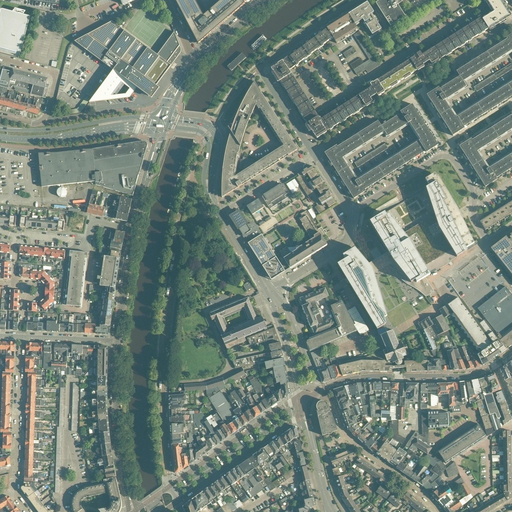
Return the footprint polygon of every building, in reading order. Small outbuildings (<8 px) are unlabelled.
[(196,1),(195,0),(174,0),(175,1),(191,30),(198,44),(202,41),(245,4),(244,2),(242,0),(221,0),(203,16),(196,1)] [(405,17),(397,4),(399,3),(401,2),(400,0),(381,0),(376,4),(385,19),(389,16),(394,24),(398,21),(398,20),(400,19),(400,20),(405,17)] [(511,16),(501,0),(485,0),(493,12),(483,18),(489,28),(494,25),(494,26),(494,27),(511,16)] [(381,29),(372,14),(374,12),(367,2),(352,12),(351,11),(348,13),(348,12),(347,13),(354,24),(355,24),(363,19),(372,35),(381,29)] [(0,50),(19,56),(29,17),(22,15),(25,11),(14,9),(12,12),(0,8),(0,50)] [(358,30),(355,24),(354,24),(347,13),(326,26),(327,28),(331,35),(333,37),(333,38),(337,44),(358,30)] [(432,65),(468,41),(489,28),(483,18),(482,19),(479,15),(477,16),(479,20),(468,27),(462,31),(436,48),(435,47),(425,53),(430,62),(432,65)] [(162,77),(177,58),(180,54),(180,53),(181,52),(181,51),(181,50),(181,49),(181,48),(180,46),(174,32),(157,55),(112,21),(98,29),(75,42),(113,70),(89,102),(110,100),(125,79),(148,96),(152,99),(160,88),(156,86),(162,77)] [(307,123),(317,117),(304,96),(299,89),(288,71),(289,71),(290,70),(289,70),(333,37),(331,35),(327,28),(326,28),(323,30),(321,32),(320,30),(317,32),(318,34),(308,41),(307,40),(305,42),(306,43),(296,51),(295,49),(292,51),(293,53),(278,64),(277,63),(276,65),(271,68),(273,71),(272,72),(279,82),(280,81),(289,95),(294,102),(307,123)] [(251,47),(254,51),(269,38),(266,34),(251,47)] [(399,40),(403,46),(404,45),(406,44),(408,43),(404,37),(399,40)] [(463,82),(511,50),(511,43),(508,37),(506,38),(501,41),(502,42),(492,48),(491,47),(484,52),(481,54),(482,55),(472,61),(471,60),(460,67),(456,70),(460,76),(463,82)] [(229,65),(232,69),(247,56),(244,52),(229,65)] [(378,96),(424,66),(430,62),(425,53),(422,55),(420,52),(414,56),(416,58),(374,84),(373,82),(369,85),(371,88),(366,91),(370,98),(376,94),(378,96)] [(372,70),(381,65),(378,62),(375,56),(369,60),(367,62),(364,63),(361,65),(359,67),(361,69),(362,72),(366,70),(368,73),(372,70)] [(477,92),(511,69),(511,62),(474,88),(477,92)] [(47,79),(12,69),(11,72),(9,71),(9,72),(1,70),(0,75),(0,86),(3,87),(7,88),(45,99),(49,85),(45,84),(47,79)] [(467,87),(463,82),(460,76),(456,70),(455,70),(459,75),(453,78),(454,80),(450,83),(453,88),(456,93),(467,87)] [(511,100),(510,98),(511,96),(511,81),(456,118),(463,129),(464,129),(470,125),(469,124),(479,118),(480,119),(490,112),(489,111),(499,105),(500,106),(511,100)] [(226,151),(225,153),(238,155),(239,153),(242,141),(246,126),(251,115),(256,105),(260,111),(270,106),(254,82),(252,86),(251,88),(250,89),(249,91),(248,93),(247,95),(229,127),(228,127),(231,131),(226,150),(226,151)] [(453,88),(450,83),(445,86),(444,84),(438,88),(437,88),(442,95),(445,100),(456,93),(453,88)] [(450,109),(442,95),(437,88),(427,95),(430,100),(429,101),(435,112),(437,111),(440,116),(450,109)] [(7,107),(11,91),(9,90),(7,99),(5,98),(3,106),(5,107),(5,106),(7,107)] [(316,138),(368,106),(373,102),(370,98),(366,91),(356,97),(356,99),(320,122),(317,117),(307,123),(306,125),(310,132),(312,131),(316,138)] [(19,96),(19,93),(18,93),(16,99),(14,98),(13,100),(11,109),(13,109),(14,109),(16,109),(19,96)] [(23,97),(24,94),(19,93),(19,96),(16,109),(17,109),(18,110),(20,111),(22,103),(20,102),(21,97),(23,97)] [(24,111),(29,95),(24,94),(23,97),(25,98),(24,103),(22,103),(20,111),(22,111),(23,111),(24,111)] [(33,114),(37,98),(34,97),(33,100),(34,101),(33,106),(31,105),(29,113),(31,114),(32,113),(33,114)] [(67,111),(68,116),(80,113),(90,99),(86,97),(77,109),(67,111)] [(39,110),(41,103),(44,104),(45,100),(37,98),(33,114),(35,114),(35,115),(37,115),(38,115),(38,113),(39,113),(40,113),(40,112),(41,112),(41,111),(40,111),(40,110),(39,110)] [(422,120),(424,119),(417,109),(415,110),(412,104),(402,111),(415,132),(425,125),(422,120)] [(298,150),(285,130),(270,106),(260,111),(282,146),(288,156),(290,155),(298,150)] [(456,118),(450,109),(440,116),(443,121),(441,122),(448,132),(450,131),(453,136),(463,129),(456,118)] [(402,111),(401,112),(395,115),(396,117),(391,120),(395,125),(398,130),(409,123),(406,118),(402,111)] [(511,129),(511,112),(511,113),(506,116),(507,118),(497,124),(496,123),(486,129),(487,131),(477,137),(476,135),(471,139),(470,140),(477,152),(511,129)] [(380,125),(377,120),(372,123),(373,125),(363,131),(362,129),(351,136),(352,137),(343,144),(342,142),(335,146),(343,158),(384,132),(380,125)] [(395,125),(391,120),(387,123),(386,121),(380,125),(384,132),(387,137),(398,130),(395,125)] [(437,140),(430,129),(428,130),(425,125),(415,132),(428,152),(438,145),(435,140),(437,140)] [(411,161),(420,155),(421,156),(427,153),(428,152),(423,145),(420,140),(399,154),(402,159),(406,166),(412,162),(411,161)] [(496,181),(488,169),(470,140),(459,146),(462,151),(461,152),(468,163),(469,162),(475,172),(474,172),(481,183),(482,182),(485,187),(496,181)] [(136,185),(146,152),(147,147),(147,146),(147,145),(147,144),(146,143),(146,142),(145,142),(144,142),(143,142),(125,144),(92,149),(58,153),(39,154),(42,187),(96,182),(96,185),(133,196),(134,193),(134,192),(135,187),(136,187),(136,185)] [(355,163),(357,168),(361,165),(365,163),(369,160),(373,158),(377,156),(380,153),(384,151),(388,148),(385,144),(381,146),(377,148),(374,151),(370,153),(366,156),(362,158),(358,160),(355,163)] [(241,186),(284,158),(288,156),(282,146),(236,176),(241,186)] [(350,169),(343,158),(335,146),(325,153),(328,158),(326,159),(333,169),(335,168),(339,176),(350,169)] [(237,166),(238,155),(225,153),(225,155),(224,158),(224,161),(224,164),(223,166),(223,169),(223,172),(222,176),(222,177),(222,181),(222,184),(222,187),(222,189),(222,192),(222,195),(222,198),(241,186),(236,176),(237,166)] [(511,153),(488,169),(496,181),(502,176),(501,175),(511,169),(511,170),(511,153)] [(406,166),(402,159),(399,154),(378,167),(381,172),(386,179),(391,175),(390,174),(400,168),(401,169),(406,166)] [(301,172),(298,174),(300,178),(298,179),(301,183),(306,180),(304,177),(308,174),(310,178),(317,173),(314,169),(313,169),(312,166),(311,166),(310,167),(308,167),(301,172)] [(380,182),(386,179),(381,172),(378,167),(357,180),(364,192),(365,192),(371,188),(370,187),(380,181),(380,182)] [(357,180),(350,169),(339,176),(344,183),(342,184),(349,195),(351,194),(354,199),(364,192),(357,180)] [(306,180),(301,183),(304,188),(303,188),(304,191),(311,187),(321,181),(323,179),(322,178),(321,177),(320,178),(317,173),(310,178),(312,181),(308,183),(306,180)] [(374,274),(388,265),(392,269),(394,271),(396,273),(398,275),(399,277),(401,279),(403,281),(405,283),(407,284),(410,286),(412,287),(415,288),(417,290),(419,291),(421,293),(423,295),(426,297),(434,292),(426,277),(430,275),(425,266),(452,250),(457,257),(467,251),(466,248),(474,243),(462,219),(457,209),(438,177),(437,177),(435,174),(425,179),(429,186),(426,188),(434,215),(404,234),(389,215),(387,216),(385,213),(370,222),(388,252),(383,255),(368,264),(355,248),(343,255),(345,259),(338,264),(377,330),(379,336),(388,332),(384,318),(387,316),(374,274)] [(311,187),(304,191),(306,193),(307,193),(309,197),(315,193),(313,190),(317,188),(319,191),(326,187),(323,182),(324,182),(324,181),(323,179),(321,181),(311,187)] [(289,193),(284,185),(282,186),(281,185),(272,190),(280,203),(290,196),(288,194),(289,193)] [(315,193),(309,197),(313,202),(314,201),(316,204),(330,195),(332,194),(330,190),(329,191),(326,187),(319,191),(320,194),(317,196),(315,193)] [(280,203),(272,190),(263,196),(264,197),(263,198),(270,209),(273,207),(280,203)] [(325,210),(323,206),(327,204),(329,207),(336,203),(333,198),(332,199),(330,195),(316,204),(319,207),(317,208),(320,213),(325,210)] [(130,207),(132,200),(118,196),(118,199),(120,199),(120,203),(117,203),(117,201),(114,201),(114,203),(130,207)] [(259,199),(257,200),(249,205),(247,206),(247,207),(252,215),(258,211),(264,207),(259,199)] [(129,214),(130,207),(114,203),(113,206),(117,207),(117,205),(119,206),(118,209),(115,209),(115,211),(129,214)] [(510,214),(504,204),(502,206),(501,207),(500,206),(499,207),(499,208),(499,209),(496,211),(502,220),(510,214)] [(127,222),(129,214),(115,211),(114,214),(117,214),(117,217),(114,216),(114,215),(109,214),(108,218),(127,222)] [(290,268),(327,245),(323,238),(327,236),(321,227),(318,229),(306,211),(303,212),(301,214),(301,213),(300,214),(303,218),(300,220),(303,224),(302,224),(312,240),(300,247),(299,246),(299,245),(298,245),(297,245),(296,245),(296,246),(295,247),(287,248),(287,247),(280,251),(285,259),(290,268)] [(502,220),(496,211),(493,213),(493,212),(492,212),(491,212),(490,213),(491,214),(490,214),(489,214),(487,215),(494,225),(502,220)] [(260,236),(258,232),(258,230),(258,229),(257,227),(256,226),(255,225),(254,224),(252,224),(251,224),(249,224),(248,224),(247,225),(239,212),(231,216),(244,236),(245,235),(249,242),(248,243),(271,280),(285,271),(290,268),(285,259),(280,263),(262,234),(260,236)] [(494,225),(487,215),(485,216),(486,217),(485,218),(484,217),(483,217),(483,218),(482,218),(482,219),(483,219),(483,220),(480,222),(485,230),(494,225)] [(123,244),(124,238),(110,235),(109,238),(114,239),(114,242),(123,244)] [(511,251),(510,249),(511,247),(511,244),(509,240),(508,240),(506,236),(491,248),(494,252),(511,274),(511,251)] [(122,250),(123,244),(114,242),(108,241),(108,243),(109,243),(108,245),(101,242),(100,249),(111,251),(121,252),(121,250),(122,250)] [(121,252),(111,251),(100,249),(99,255),(103,256),(120,259),(121,252)] [(62,305),(71,306),(78,307),(82,307),(87,259),(88,253),(68,251),(67,256),(62,305)] [(116,288),(119,267),(120,259),(103,256),(104,256),(103,262),(102,262),(103,262),(102,268),(101,268),(102,268),(101,274),(100,277),(98,276),(98,279),(100,280),(100,285),(99,285),(99,286),(101,286),(116,288)] [(31,278),(31,271),(31,270),(32,265),(19,264),(19,268),(20,268),(20,276),(22,278),(31,278)] [(40,280),(47,273),(44,270),(43,270),(43,268),(39,268),(39,270),(39,280),(40,280)] [(43,282),(49,276),(48,274),(49,273),(48,272),(47,273),(40,280),(43,282)] [(46,285),(52,279),(54,278),(53,277),(51,278),(49,276),(43,282),(46,285)] [(252,288),(249,282),(243,285),(247,291),(252,288)] [(115,294),(116,288),(101,286),(101,288),(99,288),(99,290),(101,290),(100,292),(115,294)] [(511,294),(505,286),(477,309),(481,312),(497,334),(495,336),(497,338),(498,339),(501,343),(507,349),(511,345),(511,294)] [(325,288),(324,288),(301,298),(300,298),(300,299),(303,306),(302,306),(306,315),(305,315),(307,319),(308,319),(311,327),(310,327),(311,328),(311,327),(312,327),(315,335),(316,334),(317,337),(307,341),(307,342),(306,343),(308,346),(310,351),(332,342),(356,331),(342,303),(341,303),(336,305),(336,304),(331,306),(327,297),(328,296),(325,288)] [(114,301),(115,294),(100,292),(100,295),(102,295),(101,299),(114,301)] [(51,304),(45,298),(42,301),(48,307),(50,305),(51,307),(52,306),(51,304)] [(216,328),(218,327),(227,349),(246,341),(244,337),(264,329),(265,330),(267,329),(267,328),(267,327),(265,324),(267,323),(266,320),(264,321),(262,317),(257,319),(249,298),(248,298),(209,314),(212,321),(215,320),(216,323),(214,324),(216,328)] [(48,307),(42,301),(39,303),(40,305),(43,308),(46,312),(46,311),(48,310),(46,309),(48,307)] [(478,323),(466,305),(461,308),(454,313),(453,314),(480,352),(481,351),(491,343),(496,340),(481,321),(478,323)] [(449,329),(445,322),(446,322),(444,318),(452,314),(448,309),(446,306),(439,310),(442,315),(433,320),(430,317),(421,322),(418,324),(421,331),(425,329),(432,326),(436,335),(437,335),(447,331),(450,330),(449,329)] [(360,316),(353,320),(355,324),(354,325),(360,336),(362,335),(369,330),(360,316)] [(111,326),(112,319),(100,317),(99,324),(99,325),(111,326)] [(501,354),(507,349),(501,343),(498,339),(497,338),(495,336),(484,320),(479,324),(491,339),(493,343),(501,354)] [(110,334),(111,326),(99,325),(99,324),(96,324),(96,334),(108,335),(110,334)] [(432,326),(425,329),(431,338),(436,335),(432,326)] [(277,359),(275,360),(275,359),(283,357),(284,357),(282,350),(281,351),(280,349),(282,348),(280,342),(274,327),(247,338),(250,345),(265,342),(267,353),(232,361),(235,368),(243,367),(258,364),(275,360),(277,360),(277,359)] [(431,338),(425,329),(421,331),(431,351),(436,349),(434,341),(433,341),(431,338)] [(402,363),(402,362),(402,361),(401,359),(404,358),(403,356),(407,355),(402,343),(401,343),(398,344),(393,330),(388,332),(379,336),(375,337),(380,350),(381,351),(382,350),(387,361),(388,363),(392,361),(392,363),(393,363),(395,362),(396,364),(397,365),(399,365),(401,365),(402,363)] [(439,339),(449,335),(447,331),(437,335),(439,339)] [(454,337),(451,338),(455,346),(457,349),(459,349),(467,369),(468,369),(470,369),(471,369),(475,369),(470,360),(466,352),(464,347),(463,345),(458,347),(454,337)] [(8,351),(14,352),(15,344),(13,342),(7,342),(6,356),(6,357),(10,357),(10,354),(8,354),(8,351)] [(451,342),(444,344),(445,349),(444,349),(445,352),(447,352),(449,361),(448,362),(448,364),(448,365),(447,366),(448,371),(450,371),(451,370),(456,370),(457,370),(459,370),(456,362),(457,362),(456,361),(453,350),(457,349),(455,346),(452,347),(451,342)] [(34,356),(34,343),(28,343),(27,344),(26,351),(33,351),(33,352),(32,352),(32,355),(31,355),(31,357),(34,357),(34,356)] [(482,352),(489,362),(489,361),(494,358),(499,355),(501,354),(493,343),(482,352)] [(50,369),(51,344),(45,344),(44,357),(43,368),(50,369)] [(107,376),(108,348),(108,347),(107,346),(94,346),(94,349),(97,349),(97,354),(96,354),(96,355),(96,356),(97,356),(97,362),(96,362),(96,363),(96,364),(97,364),(97,374),(98,374),(98,376),(107,376)] [(466,370),(462,360),(457,349),(453,350),(457,362),(456,362),(459,370),(466,370)] [(392,363),(392,361),(388,363),(387,361),(382,350),(381,351),(362,359),(361,357),(338,363),(338,364),(338,366),(342,376),(353,374),(360,372),(363,371),(373,371),(392,372),(392,369),(392,367),(392,366),(392,363)] [(481,367),(477,359),(475,355),(472,350),(468,352),(469,356),(471,355),(472,357),(470,358),(472,361),(475,369),(481,367)] [(323,370),(322,370),(320,364),(319,360),(315,351),(311,353),(318,371),(321,379),(322,382),(324,383),(325,383),(327,381),(327,382),(327,381),(323,370)] [(447,366),(444,352),(438,353),(440,361),(439,361),(441,371),(448,371),(447,366)] [(489,362),(482,352),(477,355),(483,366),(484,365),(489,362)] [(332,366),(330,359),(329,357),(323,360),(324,363),(327,368),(328,368),(332,380),(336,378),(332,366)] [(336,357),(333,358),(330,359),(332,366),(336,378),(337,378),(342,376),(338,366),(338,364),(336,357)] [(286,365),(284,359),(284,358),(277,360),(275,360),(258,364),(259,371),(266,369),(267,369),(273,368),(277,367),(286,365)] [(428,371),(427,364),(427,358),(424,358),(424,360),(404,360),(405,366),(392,367),(392,369),(406,368),(406,372),(411,372),(416,372),(421,371),(424,371),(427,371),(428,371)] [(441,371),(439,361),(439,360),(430,360),(430,361),(427,361),(427,364),(428,371),(440,371),(441,371)] [(51,369),(51,370),(56,371),(56,370),(57,370),(57,374),(61,374),(61,371),(62,362),(52,362),(51,369)] [(327,368),(324,363),(320,364),(322,370),(323,370),(327,381),(328,381),(327,381),(332,380),(328,368),(327,368)] [(287,376),(286,370),(286,365),(277,367),(273,368),(267,369),(270,380),(274,379),(275,384),(278,383),(280,386),(281,385),(289,384),(287,376)] [(511,376),(511,375),(506,365),(500,370),(506,384),(511,381),(510,377),(511,376)] [(218,387),(224,385),(231,381),(235,379),(232,373),(223,378),(206,383),(181,385),(181,388),(184,387),(185,392),(207,390),(218,387)] [(501,389),(494,374),(485,378),(488,386),(489,385),(490,388),(492,393),(501,389)] [(94,382),(92,386),(98,386),(107,386),(108,376),(107,376),(98,376),(98,382),(94,382)] [(262,392),(261,385),(257,377),(249,381),(254,389),(255,392),(255,391),(261,401),(266,410),(271,407),(266,399),(262,392)] [(494,399),(492,393),(491,393),(489,386),(489,387),(488,386),(485,378),(479,380),(493,427),(495,431),(495,432),(504,425),(502,421),(495,404),(494,401),(494,399)] [(492,427),(484,404),(485,403),(478,381),(478,380),(478,379),(471,381),(476,400),(476,399),(477,402),(483,423),(487,436),(495,432),(495,431),(493,427),(492,427)] [(476,400),(471,381),(466,382),(470,404),(477,402),(476,399),(476,400)] [(468,402),(464,382),(459,383),(462,399),(462,403),(468,402)] [(374,401),(374,396),(374,394),(373,391),(373,383),(366,383),(367,394),(369,394),(369,399),(370,399),(372,418),(375,418),(374,401)] [(381,411),(381,400),(382,383),(373,383),(373,391),(376,391),(376,401),(374,401),(375,418),(382,418),(381,411)] [(389,391),(391,391),(391,384),(391,383),(382,383),(381,400),(389,400),(389,391)] [(397,405),(397,397),(398,391),(399,384),(399,383),(391,383),(391,384),(391,391),(390,398),(390,406),(390,409),(390,411),(390,416),(392,416),(392,420),(398,420),(398,409),(398,405),(397,405)] [(456,407),(455,383),(448,384),(448,394),(449,403),(449,406),(449,409),(452,409),(452,413),(461,413),(461,408),(460,407),(456,407)] [(291,393),(289,384),(281,385),(281,387),(280,388),(280,389),(281,389),(283,399),(290,395),(291,393)] [(361,400),(357,384),(356,384),(353,385),(348,386),(351,396),(355,395),(356,397),(362,418),(365,417),(365,415),(361,400)] [(418,403),(418,384),(419,384),(406,384),(405,392),(405,401),(410,402),(416,402),(418,403)] [(438,406),(438,392),(437,384),(430,384),(427,384),(427,385),(427,393),(431,393),(431,401),(431,406),(438,406)] [(448,384),(437,384),(438,392),(438,397),(441,397),(441,395),(448,394),(448,384)] [(278,402),(273,395),(271,392),(274,389),(275,388),(273,385),(265,390),(270,397),(266,399),(271,407),(278,402)] [(347,392),(345,386),(339,388),(334,390),(336,396),(347,392)] [(351,396),(348,386),(345,386),(347,392),(349,398),(349,399),(352,405),(353,408),(356,415),(357,417),(361,416),(355,398),(352,398),(351,396)] [(245,395),(241,389),(237,392),(241,399),(245,396),(245,395)] [(255,392),(254,389),(249,392),(255,404),(256,407),(257,406),(257,407),(261,414),(264,412),(266,410),(261,401),(255,391),(255,392)] [(283,399),(281,389),(280,389),(276,392),(276,393),(273,395),(278,402),(283,399)] [(243,426),(234,411),(233,411),(220,391),(217,393),(216,391),(213,393),(214,395),(215,395),(238,430),(243,426)] [(505,400),(503,395),(501,391),(494,394),(496,398),(496,399),(497,400),(498,403),(499,403),(505,400)] [(185,400),(185,395),(185,392),(181,392),(182,395),(174,396),(169,396),(169,402),(170,402),(170,404),(169,404),(169,409),(182,408),(182,407),(183,406),(184,405),(184,404),(185,403),(185,402),(185,400)] [(255,418),(250,411),(249,410),(248,410),(245,407),(235,392),(231,395),(235,402),(239,407),(249,422),(254,418),(255,418)] [(261,414),(257,407),(257,406),(256,407),(255,404),(249,392),(246,394),(245,395),(245,396),(241,399),(249,410),(250,411),(255,418),(261,414)] [(349,398),(347,392),(336,396),(338,402),(349,399),(349,398)] [(215,395),(214,395),(209,398),(210,400),(212,404),(217,412),(232,434),(238,430),(215,395)] [(349,399),(338,402),(338,403),(342,412),(349,410),(350,409),(349,406),(352,405),(349,399)] [(363,399),(361,400),(365,415),(369,415),(369,405),(365,406),(363,399)] [(510,417),(507,407),(508,407),(507,405),(505,400),(499,403),(501,407),(500,407),(501,409),(504,419),(504,420),(502,421),(504,425),(511,420),(511,419),(511,418),(511,416),(510,417)] [(317,410),(317,411),(322,436),(338,430),(329,406),(328,403),(327,403),(326,402),(325,402),(324,401),(323,401),(322,401),(321,401),(320,401),(319,402),(318,403),(317,404),(317,405),(316,406),(316,407),(316,408),(317,408),(317,409),(317,410)] [(249,422),(239,407),(234,411),(243,426),(249,422)] [(206,419),(201,410),(199,414),(199,421),(196,424),(197,427),(200,424),(201,424),(204,428),(205,428),(202,424),(207,421),(206,419)] [(349,410),(342,412),(348,430),(358,423),(355,416),(352,417),(351,415),(349,410)] [(390,416),(390,411),(381,411),(382,418),(381,419),(387,419),(387,421),(392,421),(392,420),(392,416),(390,416)] [(232,434),(217,412),(213,415),(216,419),(217,418),(221,423),(218,425),(227,438),(232,434)] [(450,427),(450,412),(438,413),(438,412),(428,413),(428,416),(428,420),(428,423),(428,427),(428,428),(439,427),(450,427)] [(178,415),(170,416),(170,424),(178,424),(178,425),(191,424),(194,424),(196,424),(199,421),(199,414),(194,414),(185,415),(178,415)] [(211,416),(206,419),(207,421),(208,421),(221,442),(226,438),(220,429),(219,430),(217,426),(218,425),(213,418),(211,416)] [(221,442),(208,421),(207,421),(202,424),(205,428),(204,428),(205,431),(207,434),(209,433),(210,435),(211,436),(217,445),(221,442)] [(361,427),(363,426),(360,421),(359,422),(358,423),(348,430),(352,433),(360,427),(361,427)] [(364,431),(367,428),(370,424),(369,423),(362,430),(360,428),(353,434),(356,438),(364,430),(364,431)] [(191,424),(178,425),(178,424),(170,424),(171,434),(176,434),(186,433),(187,438),(187,443),(193,443),(191,424)] [(202,455),(198,448),(199,447),(196,443),(196,442),(194,427),(194,424),(191,424),(193,443),(193,446),(194,450),(195,461),(202,455)] [(207,434),(205,431),(204,428),(201,424),(200,424),(208,437),(210,435),(210,436),(211,436),(210,435),(209,433),(207,434)] [(370,424),(367,428),(372,432),(373,433),(376,429),(375,428),(372,425),(370,424)] [(109,432),(109,425),(89,427),(89,429),(90,434),(95,433),(94,429),(99,428),(100,433),(99,433),(109,432)] [(439,454),(432,458),(436,461),(441,460),(443,459),(446,464),(477,443),(475,442),(480,439),(481,440),(487,437),(479,425),(473,429),(469,432),(438,452),(439,454)] [(200,440),(199,436),(197,427),(194,427),(196,442),(196,443),(199,447),(198,448),(202,455),(207,452),(200,441),(200,440)] [(206,440),(206,441),(197,427),(199,436),(200,440),(200,441),(207,452),(212,449),(206,440)] [(299,437),(296,427),(295,427),(291,429),(294,442),(300,441),(299,437)] [(295,446),(294,442),(291,429),(284,434),(290,442),(289,442),(291,445),(293,447),(295,446)] [(368,434),(364,431),(364,430),(356,438),(363,443),(366,440),(365,439),(369,435),(370,434),(369,433),(368,434)] [(370,449),(376,441),(383,433),(378,431),(371,438),(368,441),(366,440),(363,443),(370,449)] [(511,443),(511,437),(510,437),(510,431),(501,431),(499,433),(499,440),(503,440),(503,444),(511,443)] [(110,438),(109,432),(99,433),(99,435),(95,436),(95,438),(94,438),(94,440),(96,440),(95,440),(110,438)] [(409,450),(411,447),(418,436),(419,435),(419,434),(416,432),(403,450),(401,449),(399,448),(399,449),(396,452),(389,463),(391,464),(396,468),(408,450),(409,450)] [(290,442),(284,434),(280,437),(289,450),(293,447),(291,445),(289,442),(290,442)] [(429,446),(429,437),(428,437),(428,434),(422,435),(419,435),(418,436),(418,439),(428,446),(429,446)] [(217,445),(211,436),(210,436),(210,435),(208,437),(209,439),(207,441),(207,440),(206,440),(212,449),(217,445)] [(418,439),(418,436),(411,447),(416,451),(418,448),(428,454),(432,448),(429,446),(428,446),(418,439)] [(291,454),(289,450),(280,437),(273,442),(282,455),(292,469),(296,474),(301,472),(300,466),(291,454)] [(376,441),(370,449),(376,454),(387,440),(387,439),(384,437),(383,438),(384,439),(380,444),(376,441)] [(110,443),(110,438),(95,440),(96,440),(96,442),(90,443),(90,446),(101,445),(110,443)] [(397,441),(393,438),(390,442),(387,440),(376,454),(377,455),(377,454),(384,459),(393,447),(397,441)] [(303,452),(300,441),(294,442),(295,446),(297,454),(303,452)] [(396,452),(399,449),(396,446),(399,442),(397,441),(393,447),(384,459),(389,463),(396,452)] [(282,455),(273,442),(268,445),(278,459),(273,463),(274,465),(274,464),(278,470),(287,463),(282,456),(280,457),(280,456),(282,455)] [(91,453),(111,449),(110,443),(101,445),(101,448),(92,449),(85,450),(86,453),(91,452),(91,453)] [(183,469),(181,448),(183,447),(182,443),(172,445),(174,465),(173,465),(174,466),(175,473),(176,473),(177,474),(183,469)] [(195,461),(194,450),(193,446),(193,443),(187,443),(187,446),(187,447),(186,447),(188,465),(195,461)] [(278,459),(268,445),(264,448),(271,458),(273,457),(274,459),(272,461),(273,463),(278,459)] [(403,472),(411,460),(417,452),(416,451),(411,447),(409,450),(408,450),(396,468),(401,471),(403,472)] [(272,461),(263,449),(260,451),(261,453),(262,455),(261,456),(263,459),(265,457),(269,462),(268,463),(271,468),(273,470),(276,469),(273,465),(274,465),(273,463),(272,461)] [(356,457),(353,449),(347,452),(350,460),(351,462),(354,460),(353,458),(356,457)] [(268,463),(269,462),(265,457),(263,459),(261,456),(262,455),(261,453),(260,451),(253,456),(261,467),(264,465),(268,471),(271,468),(268,463)] [(347,452),(347,451),(341,453),(344,460),(347,459),(348,460),(350,460),(347,452)] [(2,453),(3,458),(5,466),(10,464),(10,461),(10,460),(9,456),(6,457),(5,452),(2,453)] [(303,452),(297,454),(298,458),(300,457),(301,461),(299,461),(300,466),(306,464),(303,452)] [(344,460),(341,453),(335,456),(336,456),(339,464),(341,463),(341,462),(344,460)] [(436,461),(428,454),(423,461),(426,463),(427,461),(431,465),(429,467),(431,469),(436,462),(436,461)] [(103,458),(94,460),(95,464),(98,463),(113,460),(112,455),(103,456),(103,458)] [(261,467),(253,456),(248,459),(261,477),(263,475),(259,469),(261,467)] [(336,456),(330,458),(334,469),(338,467),(340,466),(339,464),(336,456)] [(364,461),(359,457),(358,458),(356,462),(354,463),(358,465),(355,469),(357,471),(364,461)] [(267,487),(261,477),(248,459),(239,466),(248,479),(246,480),(247,481),(249,480),(254,487),(252,489),(256,494),(267,487)] [(412,471),(417,464),(411,460),(403,472),(411,478),(414,473),(412,471)] [(442,463),(441,460),(436,461),(436,462),(431,469),(430,471),(434,473),(433,474),(439,478),(440,477),(440,478),(441,477),(443,472),(446,469),(447,468),(442,463)] [(51,462),(43,461),(42,470),(51,470),(51,462)] [(365,470),(369,464),(364,461),(357,471),(359,472),(362,468),(365,470)] [(418,483),(425,473),(428,469),(427,469),(429,467),(422,462),(414,473),(411,478),(418,483)] [(310,480),(308,474),(306,464),(300,466),(301,472),(302,476),(304,481),(309,480),(310,480)] [(367,477),(374,467),(369,464),(365,470),(368,472),(365,475),(367,477)] [(115,471),(114,465),(104,467),(105,469),(100,470),(101,472),(100,472),(100,474),(101,473),(101,474),(115,471)] [(248,479),(239,466),(230,473),(236,482),(239,485),(245,495),(246,495),(249,500),(256,494),(252,489),(247,481),(246,480),(248,479)] [(338,467),(334,469),(332,469),(335,477),(341,474),(338,467)] [(375,477),(379,470),(379,471),(374,467),(367,477),(369,478),(371,475),(375,477)] [(384,474),(384,475),(384,474),(379,470),(375,477),(378,479),(376,482),(378,483),(384,474)] [(239,485),(236,482),(230,473),(225,476),(239,495),(242,493),(237,486),(239,485)] [(431,477),(425,473),(418,483),(423,486),(427,482),(431,478),(431,477)] [(344,482),(343,478),(347,476),(346,474),(335,478),(337,484),(344,482)] [(384,484),(389,478),(384,475),(384,474),(378,483),(380,485),(381,485),(382,486),(384,484)] [(440,488),(439,488),(445,483),(441,477),(440,478),(440,477),(439,478),(433,474),(431,477),(431,478),(427,482),(433,487),(429,492),(431,494),(440,488)] [(283,476),(272,483),(276,488),(286,481),(283,476)] [(119,511),(120,511),(121,511),(121,510),(121,509),(121,508),(122,507),(122,506),(122,505),(122,503),(122,502),(121,502),(121,501),(121,500),(116,477),(107,479),(112,503),(112,504),(112,505),(112,506),(112,507),(111,507),(111,508),(111,509),(110,509),(110,510),(107,511),(107,508),(99,510),(100,511),(119,511)] [(232,490),(223,477),(218,481),(227,494),(230,492),(232,490)] [(511,486),(511,479),(504,480),(504,483),(500,483),(500,491),(504,491),(504,489),(508,489),(508,492),(511,491),(511,486)] [(461,485),(458,480),(456,480),(453,483),(457,488),(461,485)] [(227,494),(218,481),(213,485),(220,496),(223,494),(224,496),(227,494)] [(350,486),(349,483),(345,485),(344,482),(337,484),(338,490),(350,486)] [(433,487),(427,482),(423,486),(427,491),(427,490),(429,492),(433,487)] [(276,488),(272,483),(267,487),(271,491),(276,488)] [(469,491),(464,483),(461,485),(457,488),(454,490),(454,489),(453,490),(454,491),(460,487),(465,494),(469,491)] [(107,493),(106,491),(105,484),(85,488),(85,489),(84,489),(83,490),(81,490),(81,491),(80,491),(78,492),(78,493),(77,493),(77,494),(76,494),(76,495),(75,496),(74,497),(74,498),(74,499),(73,500),(73,501),(73,502),(73,503),(73,504),(73,505),(73,506),(73,507),(73,508),(73,509),(74,510),(74,511),(78,511),(82,510),(81,509),(81,508),(81,507),(80,507),(80,506),(80,505),(80,504),(80,503),(80,502),(81,502),(81,501),(81,500),(82,500),(82,499),(83,498),(84,498),(84,497),(85,496),(86,496),(87,496),(88,496),(89,497),(107,493)] [(220,496),(213,485),(208,488),(217,502),(220,499),(218,497),(220,496)] [(379,499),(386,489),(382,486),(381,485),(380,485),(376,492),(379,494),(377,498),(379,499)] [(34,492),(31,487),(31,486),(24,486),(23,486),(22,486),(22,487),(21,488),(21,489),(22,490),(27,497),(34,492)] [(348,492),(347,489),(351,488),(350,486),(338,490),(341,496),(348,492)] [(449,494),(450,493),(452,491),(448,486),(441,491),(440,488),(431,494),(437,501),(449,494)] [(217,502),(208,488),(202,492),(210,503),(211,502),(213,501),(215,503),(217,502)] [(386,499),(391,492),(386,489),(379,499),(380,500),(383,497),(386,499)] [(453,511),(466,503),(473,497),(471,494),(469,491),(465,494),(466,496),(459,501),(457,498),(455,500),(456,500),(444,509),(446,511),(453,511)] [(38,496),(34,492),(27,497),(30,502),(38,496)] [(210,503),(202,492),(197,496),(205,507),(210,503)] [(344,501),(354,495),(352,493),(349,495),(348,493),(348,492),(341,496),(344,501)] [(412,496),(408,492),(402,498),(403,499),(401,501),(402,502),(405,504),(412,496)] [(506,501),(502,494),(499,496),(497,492),(495,493),(501,504),(506,501)] [(456,500),(455,500),(450,493),(449,494),(437,501),(443,508),(444,509),(456,500)] [(487,511),(491,510),(484,498),(483,497),(481,493),(479,495),(482,501),(483,501),(485,505),(482,507),(484,511),(487,511)] [(493,495),(490,497),(492,500),(496,507),(501,504),(495,493),(493,494),(493,495)] [(390,507),(398,498),(393,494),(388,500),(391,502),(388,505),(389,507),(390,507)] [(246,495),(245,495),(241,498),(244,503),(249,500),(246,495)] [(354,495),(344,501),(347,507),(354,502),(352,499),(355,497),(354,495)] [(15,506),(11,500),(9,497),(7,496),(2,499),(9,511),(15,506)] [(41,501),(38,496),(30,502),(34,506),(41,501)] [(197,511),(205,507),(197,496),(192,499),(196,511),(197,511)] [(417,500),(414,498),(412,496),(405,504),(407,506),(409,503),(410,504),(408,507),(409,508),(412,506),(417,500)] [(496,507),(492,500),(489,502),(486,497),(484,498),(491,510),(496,507)] [(316,506),(315,502),(314,498),(304,500),(305,504),(303,508),(299,509),(299,511),(308,511),(311,507),(316,506)] [(397,508),(402,502),(401,501),(398,498),(390,507),(389,507),(387,510),(388,511),(394,505),(397,508)] [(6,511),(9,511),(2,499),(0,500),(0,506),(1,508),(2,508),(3,507),(6,510),(4,511),(6,511)] [(196,511),(192,499),(183,506),(183,507),(184,511),(196,511)] [(237,508),(234,503),(232,500),(229,502),(226,504),(231,511),(234,510),(237,508)] [(243,505),(239,500),(237,502),(234,503),(237,508),(240,507),(243,505)] [(413,511),(414,511),(421,504),(417,500),(412,506),(414,508),(412,511),(413,511)] [(37,511),(44,506),(41,501),(34,506),(37,511)] [(351,511),(361,505),(359,503),(356,505),(354,502),(347,507),(351,511)]
